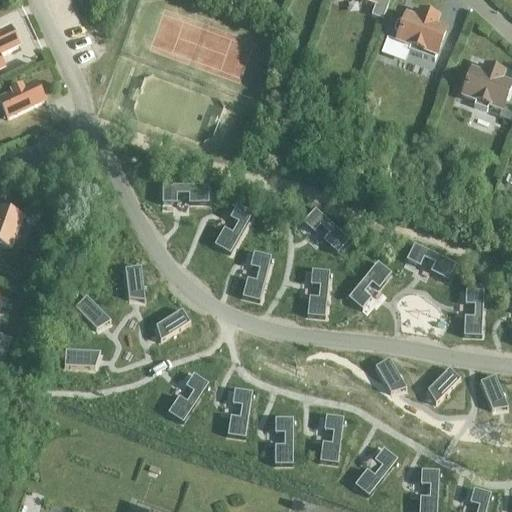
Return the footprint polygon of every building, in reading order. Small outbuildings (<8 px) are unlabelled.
[(389,4),(377,0),(355,0),(375,7),(371,19),(382,23),(389,4)] [(396,26),(394,32),(395,36),(399,37),(396,44),(410,49),(408,55),(434,64),(446,33),(434,29),(437,21),(420,15),(417,23),(405,19),(403,25),(400,24),(396,26)] [(0,36),(0,72),(4,71),(0,62),(0,58),(18,51),(9,32),(0,36)] [(511,108),(505,105),(511,88),(500,84),(503,76),(485,70),(482,78),(471,74),(462,99),(475,104),(473,109),(487,114),(489,109),(502,113),(500,121),(510,125),(511,119),(511,108)] [(13,98),(0,103),(0,107),(7,123),(44,106),(35,87),(21,94),(20,91),(12,95),(13,98)] [(507,193),(511,190),(511,175),(500,181),(507,193)] [(208,190),(161,189),(161,207),(176,207),(176,198),(188,198),(188,207),(208,207),(208,190)] [(223,232),(214,249),(229,258),(252,217),(236,209),(229,222),(237,226),(231,237),(223,232)] [(22,221),(0,213),(0,248),(10,252),(22,221)] [(314,213),(302,226),(313,236),(319,229),(328,237),(322,244),(337,258),(349,244),(314,213)] [(413,248),(405,264),(419,270),(423,262),(434,267),(429,276),(447,284),(455,268),(413,248)] [(246,282),(241,301),(259,306),(270,261),(253,256),(249,271),(258,273),(255,284),(246,282)] [(377,266),(347,302),(361,314),(371,302),(364,296),(371,287),(378,293),(391,278),(377,266)] [(140,271),(124,273),(128,303),(129,303),(129,301),(142,299),(143,305),(144,306),(140,271)] [(308,300),(306,320),(324,322),(329,276),(311,274),(309,289),(319,290),(318,301),(308,300)] [(464,320),(463,340),(481,341),(483,294),(465,294),(464,309),(473,309),(473,321),(464,320)] [(86,301),(74,312),(96,334),(97,333),(95,331),(105,322),(109,326),(110,326),(86,301)] [(181,314),(155,330),(155,331),(158,330),(165,341),(159,345),(160,346),(190,327),(181,314)] [(65,355),(64,371),(95,372),(95,371),(92,371),(93,358),(99,358),(100,357),(65,355)] [(15,362),(6,359),(2,370),(11,373),(15,362)] [(388,363),(374,371),(390,397),(391,397),(390,395),(401,388),(405,393),(406,393),(388,363)] [(448,372),(427,394),(427,395),(429,393),(439,403),(434,407),(435,408),(460,383),(448,372)] [(178,400),(167,417),(182,427),(208,388),(193,378),(185,391),(192,396),(186,406),(178,400)] [(494,380),(479,386),(491,414),(492,414),(491,412),(504,406),(506,412),(507,412),(494,380)] [(230,420),(227,440),(244,442),(251,396),(234,394),(231,408),(241,410),(239,421),(230,420)] [(322,446),(319,466),(337,468),(343,422),(325,420),(323,435),(332,436),(331,447),(322,446)] [(292,422),(274,422),(274,437),(283,437),(283,449),(274,449),(274,469),(292,469),(292,422)] [(366,474),(354,489),(368,500),(397,464),(383,453),(373,464),(381,470),(373,480),(366,474)] [(419,501),(418,511),(436,511),(438,475),(420,474),(420,489),(429,490),(428,501),(419,501)] [(297,493),(290,511),(307,511),(313,499),(297,493)] [(486,511),(490,498),(473,493),(469,507),(478,510),(477,511),(486,511)]
